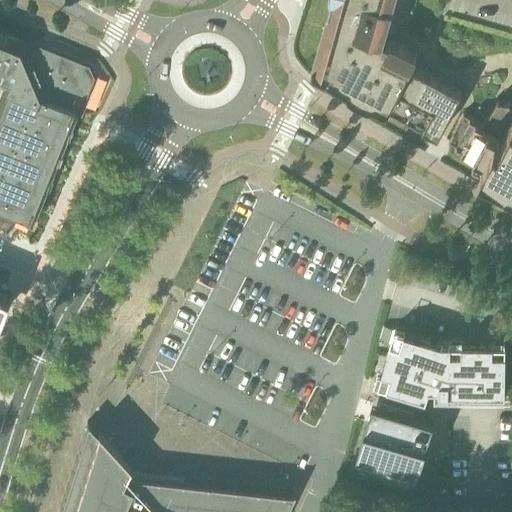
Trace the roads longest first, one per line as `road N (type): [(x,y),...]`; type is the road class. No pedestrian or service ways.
road 1 (secondary): [(511,239),(247,98)]
road 2 (tertiary): [(0,477),(77,287)]
road 3 (tertiary): [(77,287),(182,111)]
